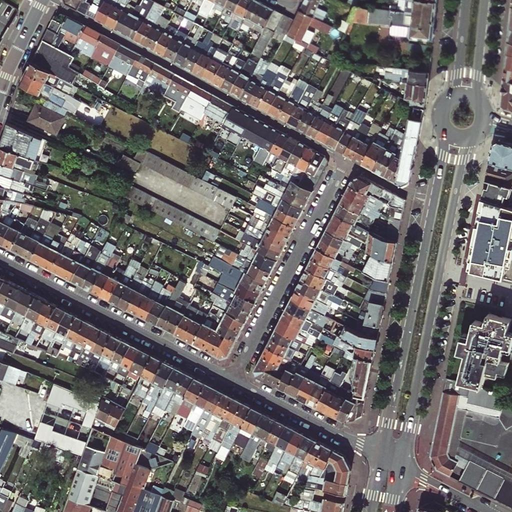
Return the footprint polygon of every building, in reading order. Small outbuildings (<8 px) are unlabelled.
[(102,8),(86,0),(65,0),(67,3),(96,19),(102,8)] [(105,0),(102,8),(96,19),(105,24),(117,0),(105,0)] [(130,0),(129,0),(117,0),(105,24),(115,29),(128,4),(130,0)] [(115,29),(134,40),(148,13),(151,6),(154,1),(153,0),(143,0),(141,4),(140,7),(137,5),(136,8),(128,4),(115,29)] [(211,11),(216,0),(203,0),(202,2),(209,6),(208,9),(211,11)] [(216,8),(222,11),(228,0),(216,0),(211,11),(209,13),(202,27),(203,27),(205,28),(216,8)] [(228,0),(222,11),(219,18),(229,23),(241,0),(228,0)] [(238,30),(241,24),(254,0),(241,0),(229,23),(228,25),(238,30)] [(251,29),(264,5),(255,0),(254,0),(241,24),(251,29)] [(305,0),(300,11),(322,22),(327,13),(317,8),(320,0),(305,0)] [(382,4),(381,10),(435,15),(437,2),(416,0),(397,0),(397,6),(382,4)] [(151,6),(161,11),(164,6),(163,6),(154,1),(151,6)] [(174,11),(180,15),(183,16),(186,10),(176,5),(173,11),(174,11)] [(251,29),(261,34),(274,10),(264,5),(251,29)] [(164,13),(172,17),(174,11),(173,11),(164,6),(161,11),(164,13)] [(356,9),(351,21),(368,23),(370,9),(357,7),(356,9)] [(202,27),(209,13),(199,8),(196,15),(192,21),(194,22),(202,27)] [(184,17),(192,21),(196,15),(186,10),(183,16),(184,17)] [(274,10),(261,34),(253,49),(251,53),(261,59),(273,37),(284,15),(274,10)] [(381,10),(379,10),(378,24),(410,27),(409,37),(411,40),(419,40),(421,38),(433,39),(435,15),(381,10)] [(295,40),(294,42),(311,50),(312,47),(308,45),(314,34),(311,33),(313,28),(309,26),(309,25),(328,34),(332,27),(322,22),(300,11),(295,21),(289,18),(282,33),(285,35),(295,40)] [(144,45),(157,20),(158,18),(148,13),(134,40),(144,45)] [(283,39),(285,35),(282,33),(289,18),(284,15),(273,37),(282,42),(283,39)] [(54,45),(60,48),(69,30),(80,35),(85,26),(68,17),(63,25),(59,35),(54,45)] [(187,36),(187,35),(181,31),(184,25),(191,29),(194,22),(192,21),(184,17),(181,22),(177,29),(164,56),(174,61),(187,36)] [(53,20),(48,29),(59,35),(63,25),(53,20)] [(144,45),(154,50),(167,25),(157,20),(144,45)] [(154,50),(164,56),(177,29),(168,24),(167,25),(154,50)] [(103,35),(85,26),(80,35),(98,45),(103,35)] [(221,37),(224,32),(225,31),(215,26),(211,32),(213,33),(221,37)] [(62,78),(68,67),(74,56),(71,54),(60,48),(54,45),(59,35),(48,29),(32,62),(62,78)] [(234,37),(224,32),(221,37),(223,38),(231,43),(233,39),(234,37)] [(207,45),(193,72),(203,77),(218,48),(215,46),(214,49),(211,47),(215,39),(221,42),(223,38),(221,37),(213,33),(207,45)] [(94,53),(112,62),(113,60),(110,59),(112,56),(114,57),(121,44),(103,35),(98,45),(94,53)] [(294,42),(295,40),(285,35),(283,39),(293,44),(294,42)] [(183,66),(197,40),(198,39),(195,37),(194,39),(187,36),(174,61),(183,66)] [(243,44),(233,39),(231,43),(232,43),(241,48),(243,44)] [(183,66),(193,72),(207,45),(197,40),(183,66)] [(241,48),(251,53),(253,49),(243,43),(243,44),(241,48)] [(112,62),(110,65),(128,75),(138,54),(121,44),(114,57),(112,56),(110,59),(113,60),(112,62)] [(203,77),(212,82),(228,52),(218,47),(218,48),(203,77)] [(228,52),(212,82),(222,87),(237,57),(228,52)] [(222,87),(231,92),(248,58),(249,57),(239,52),(237,57),(222,87)] [(138,54),(128,75),(135,79),(141,68),(145,70),(137,84),(143,87),(144,86),(147,79),(151,73),(156,63),(138,54)] [(231,92),(241,97),(259,63),(248,58),(231,92)] [(250,102),(267,69),(269,65),(260,60),(259,63),(241,97),(250,102)] [(32,62),(27,72),(61,90),(63,86),(71,90),(73,85),(74,85),(62,78),(32,62)] [(348,70),(348,64),(333,62),(332,62),(342,67),(348,70)] [(156,63),(151,73),(170,83),(175,74),(156,63)] [(352,72),(348,70),(342,67),(340,71),(349,76),(352,72)] [(378,79),(408,82),(429,84),(430,72),(387,67),(386,72),(379,72),(378,79)] [(135,79),(128,75),(126,78),(137,84),(145,70),(141,68),(135,79)] [(259,107),(276,74),(267,69),(250,102),(259,107)] [(103,79),(85,70),(82,75),(100,84),(103,79)] [(278,71),(276,74),(259,107),(268,112),(285,82),(288,76),(278,71)] [(21,84),(46,98),(66,109),(87,120),(91,112),(94,107),(90,105),(69,94),(61,90),(27,72),(21,84)] [(175,74),(170,83),(190,94),(196,85),(175,74)] [(278,117),(298,80),(294,78),(291,85),(285,82),(268,112),(278,117)] [(300,78),(298,80),(278,117),(288,123),(304,92),(299,89),(304,80),(300,78)] [(147,79),(144,86),(151,90),(155,83),(147,79)] [(508,109),(511,110),(511,81),(505,80),(503,102),(508,109)] [(429,84),(408,82),(406,100),(407,101),(413,103),(414,104),(416,101),(417,101),(417,102),(426,103),(428,93),(429,84)] [(215,95),(196,85),(190,94),(210,105),(215,95)] [(288,123),(297,128),(318,90),(318,88),(314,86),(313,89),(307,86),(304,92),(288,123)] [(318,90),(297,128),(307,133),(322,104),(317,101),(322,92),(318,90)] [(176,98),(168,94),(165,100),(173,104),(176,98)] [(307,133),(316,138),(332,108),(327,106),(332,96),(328,94),(322,104),(307,133)] [(205,114),(200,123),(205,126),(210,117),(208,116),(210,112),(226,121),(229,115),(234,106),(215,95),(210,105),(206,110),(205,114)] [(94,96),(90,105),(94,107),(98,97),(94,96)] [(406,100),(399,96),(396,100),(405,105),(407,101),(406,100)] [(94,107),(91,112),(99,116),(107,102),(98,97),(94,107)] [(39,122),(38,125),(57,133),(65,117),(63,116),(66,109),(46,98),(43,106),(36,103),(30,118),(39,122)] [(326,143),(345,108),(346,107),(336,102),(332,108),(316,138),(326,143)] [(253,116),(234,106),(229,115),(248,126),(253,116)] [(326,143),(336,149),(352,119),(355,113),(345,108),(326,143)] [(345,153),(364,119),(367,113),(358,108),(355,113),(352,119),(336,149),(345,153)] [(422,120),(424,110),(415,108),(413,118),(422,120)] [(253,116),(248,126),(268,136),(273,127),(253,116)] [(405,142),(396,181),(402,185),(410,182),(418,145),(417,145),(422,120),(413,118),(410,118),(406,132),(405,142)] [(373,124),(364,119),(345,153),(354,158),(373,124)] [(8,123),(1,147),(40,161),(46,140),(8,123)] [(362,163),(381,128),(373,124),(354,158),(362,163)] [(387,132),(381,128),(362,163),(374,169),(392,135),(396,127),(391,124),(387,132)] [(262,153),(268,156),(282,132),(273,127),(268,136),(259,154),(261,155),(262,153)] [(406,132),(396,127),(392,135),(374,169),(385,175),(403,141),(405,142),(406,132)] [(282,132),(268,156),(267,159),(270,161),(275,164),(291,137),(282,132)] [(291,137),(275,164),(273,169),(278,172),(282,174),(299,141),(291,137)] [(308,146),(299,141),(282,174),(290,178),(292,176),(290,175),(292,171),(294,172),(294,171),(308,146)] [(385,175),(396,181),(405,142),(403,141),(385,175)] [(494,144),(490,161),(511,167),(511,144),(500,141),(494,144)] [(308,146),(294,171),(303,176),(317,151),(308,146)] [(1,147),(0,149),(0,161),(34,173),(38,175),(41,167),(47,169),(48,164),(40,161),(1,147)] [(141,163),(143,164),(149,152),(140,148),(134,160),(141,163)] [(317,151),(303,176),(302,177),(317,184),(323,172),(318,170),(326,156),(317,151)] [(233,204),(237,196),(149,152),(143,164),(185,186),(231,209),(233,204)] [(141,163),(134,160),(124,154),(119,163),(136,171),(141,163)] [(0,161),(0,173),(34,186),(47,191),(49,185),(36,181),(38,175),(34,173),(0,161)] [(267,166),(273,169),(275,164),(270,161),(267,166)] [(493,181),(511,187),(511,167),(490,161),(487,180),(493,181)] [(299,183),(290,178),(282,174),(278,172),(276,176),(282,180),(281,183),(278,181),(277,183),(277,184),(280,186),(280,184),(309,199),(314,190),(299,183)] [(34,186),(0,173),(0,185),(10,189),(11,184),(24,189),(32,192),(34,186)] [(354,177),(351,184),(368,193),(369,191),(371,193),(372,191),(381,195),(378,199),(380,200),(392,208),(394,208),(404,210),(406,200),(383,188),(362,176),(354,177)] [(302,177),(299,183),(314,190),(317,184),(302,177)] [(277,184),(277,183),(272,180),(267,189),(278,194),(304,208),(309,199),(280,184),(280,186),(277,184)] [(510,196),(511,191),(511,188),(511,187),(493,181),(490,190),(486,189),(484,198),(509,205),(511,197),(510,196)] [(127,192),(102,183),(100,190),(124,199),(125,196),(127,192)] [(11,184),(10,189),(22,194),(24,189),(11,184)] [(375,210),(377,204),(365,198),(368,193),(351,184),(346,193),(375,210)] [(0,197),(13,201),(24,204),(27,205),(30,196),(22,194),(10,189),(0,185),(0,197)] [(125,196),(215,241),(220,230),(131,185),(125,196)] [(253,193),(262,198),(300,217),(304,208),(278,194),(276,198),(265,192),(256,187),(253,193)] [(267,189),(265,192),(276,198),(278,194),(267,189)] [(375,210),(346,193),(341,203),(370,218),(372,215),(379,218),(381,214),(375,210)] [(378,199),(368,193),(365,198),(377,204),(380,200),(378,199)] [(0,197),(0,208),(8,211),(12,204),(13,201),(0,197)] [(262,198),(257,207),(263,210),(295,226),(300,217),(262,198)] [(336,213),(365,229),(370,218),(341,203),(336,213)] [(24,204),(22,207),(21,209),(32,212),(35,207),(27,205),(24,204)] [(263,210),(257,207),(253,215),(254,215),(291,235),(295,226),(263,210)] [(394,208),(392,219),(402,221),(404,210),(394,208)] [(330,224),(348,234),(351,229),(354,232),(367,239),(369,237),(366,235),(367,233),(370,234),(371,232),(365,229),(336,213),(330,224)] [(468,269),(511,279),(511,220),(510,220),(508,219),(480,213),(468,269)] [(6,215),(3,220),(0,226),(0,242),(4,244),(9,236),(7,235),(15,219),(6,215)] [(291,235),(254,215),(249,224),(287,243),(291,235)] [(13,249),(26,224),(16,219),(15,219),(7,235),(9,236),(4,244),(13,249)] [(402,221),(392,219),(390,219),(388,229),(388,230),(400,232),(402,221)] [(26,224),(13,249),(23,254),(27,246),(25,245),(30,236),(31,236),(37,226),(32,224),(30,226),(26,224)] [(282,251),(287,243),(249,224),(245,232),(282,251)] [(348,234),(330,224),(327,230),(353,243),(360,247),(362,249),(364,245),(362,245),(359,243),(360,240),(348,234)] [(32,259),(45,234),(46,231),(37,226),(31,236),(30,236),(25,245),(27,246),(23,254),(32,259)] [(353,243),(327,230),(322,240),(331,244),(332,243),(341,248),(341,249),(348,252),(348,251),(353,253),(355,250),(350,248),(353,243)] [(400,232),(388,230),(386,240),(398,242),(400,232)] [(241,240),(248,244),(278,260),(282,251),(245,232),(241,240)] [(386,240),(372,232),(368,252),(373,254),(382,259),(394,262),(398,242),(386,240)] [(32,259),(43,264),(47,256),(45,255),(50,246),(51,246),(55,239),(45,234),(32,259)] [(67,240),(66,243),(52,269),(63,275),(67,267),(65,266),(70,256),(71,257),(75,250),(76,250),(79,244),(82,239),(78,236),(75,241),(74,240),(72,243),(67,240)] [(47,256),(43,264),(52,269),(66,243),(56,238),(55,239),(51,246),(50,246),(45,255),(47,256)] [(318,247),(337,257),(339,253),(346,256),(348,252),(341,249),(341,248),(332,243),(331,244),(322,240),(318,247)] [(92,290),(106,264),(109,257),(112,251),(115,246),(106,242),(104,246),(101,252),(97,260),(83,286),(92,290)] [(63,275),(72,280),(82,262),(77,260),(81,253),(80,252),(83,246),(79,244),(76,250),(75,250),(71,257),(70,256),(65,266),(67,267),(63,275)] [(278,260),(248,244),(243,253),(248,255),(247,258),(273,270),(278,260)] [(176,249),(196,259),(198,255),(178,245),(176,249)] [(318,247),(312,258),(342,274),(345,268),(354,273),(357,268),(353,266),(337,257),(318,247)] [(82,262),(72,280),(83,286),(97,260),(92,258),(94,252),(91,251),(90,253),(87,251),(82,262)] [(204,253),(200,261),(206,264),(209,266),(213,258),(204,253)] [(233,265),(234,265),(267,282),(273,270),(247,258),(238,253),(236,257),(244,261),(243,264),(235,260),(233,265)] [(382,259),(373,254),(363,272),(378,280),(390,282),(394,262),(382,259)] [(342,274),(312,258),(307,268),(332,282),(336,274),(353,283),(354,281),(342,274)] [(109,266),(106,264),(92,290),(101,295),(116,266),(111,263),(109,266)] [(206,276),(211,267),(209,266),(206,264),(201,274),(206,276)] [(228,275),(262,292),(267,282),(234,265),(228,275)] [(110,299),(125,271),(116,266),(101,295),(110,299)] [(110,299),(119,304),(134,275),(138,268),(134,266),(130,273),(125,271),(110,299)] [(339,285),(332,282),(307,268),(302,278),(344,300),(346,296),(336,291),(339,285)] [(224,273),(219,283),(223,285),(257,301),(262,292),(228,275),(224,273)] [(128,309),(138,290),(143,280),(134,275),(119,304),(128,309)] [(142,292),(138,290),(128,309),(138,314),(155,280),(150,278),(147,283),(142,292)] [(344,300),(302,278),(297,288),(329,305),(331,306),(333,301),(341,305),(344,300)] [(175,333),(190,305),(178,298),(186,283),(180,279),(174,292),(157,324),(175,333)] [(0,313),(1,315),(16,285),(6,280),(0,291),(0,313)] [(147,283),(143,280),(138,290),(142,292),(147,283)] [(138,314),(147,319),(157,300),(162,290),(158,287),(160,283),(155,280),(138,314)] [(387,294),(390,282),(378,280),(373,291),(387,294)] [(16,285),(1,315),(11,320),(27,290),(16,285)] [(257,301),(223,285),(218,295),(251,311),(257,301)] [(157,300),(147,319),(157,324),(174,292),(166,288),(160,301),(157,300)] [(292,299),(323,315),(329,305),(297,288),(292,299)] [(36,295),(27,290),(11,320),(21,324),(36,295)] [(371,302),(385,305),(387,294),(373,291),(371,302)] [(41,310),(46,301),(36,295),(21,324),(20,325),(31,330),(36,320),(38,321),(43,311),(41,310)] [(251,311),(218,295),(215,300),(214,304),(220,307),(246,321),(251,311)] [(323,315),(292,299),(287,309),(312,322),(320,326),(322,321),(334,327),(337,322),(323,315)] [(57,306),(46,301),(41,310),(43,311),(38,321),(36,320),(31,330),(35,332),(34,335),(36,337),(38,334),(42,336),(43,334),(57,306)] [(369,313),(366,324),(380,327),(385,305),(371,302),(369,313)] [(175,333),(184,338),(197,312),(191,309),(193,306),(190,305),(175,333)] [(43,334),(53,338),(67,311),(57,306),(43,334)] [(246,321),(220,307),(216,315),(224,318),(222,321),(242,330),(246,321)] [(312,322),(287,309),(282,318),(310,333),(319,338),(321,334),(312,330),(313,328),(310,327),(312,322)] [(55,340),(63,344),(77,317),(67,311),(53,338),(46,351),(57,356),(59,352),(59,351),(51,347),(55,340)] [(184,338),(194,343),(204,323),(207,316),(208,314),(206,313),(204,316),(197,312),(184,338)] [(468,350),(467,354),(460,381),(483,387),(486,375),(498,378),(498,375),(499,371),(507,373),(510,363),(502,361),(504,351),(505,346),(511,347),(511,332),(509,331),(511,320),(511,319),(489,314),(487,324),(475,321),(472,335),(464,334),(460,348),(468,350)] [(207,316),(204,323),(211,327),(214,320),(207,316)] [(72,339),(76,341),(86,321),(77,317),(63,344),(60,349),(65,352),(72,339)] [(282,318),(276,329),(305,343),(310,333),(282,318)] [(214,328),(204,348),(213,353),(224,333),(218,330),(221,323),(214,320),(211,327),(214,328)] [(86,321),(76,341),(72,348),(81,353),(95,326),(86,321)] [(242,330),(222,321),(221,323),(218,330),(224,333),(237,340),(242,330)] [(204,323),(194,343),(204,348),(214,328),(211,327),(204,323)] [(378,338),(380,327),(366,324),(364,335),(378,338)] [(87,363),(93,352),(104,331),(95,326),(81,353),(78,358),(87,363)] [(362,335),(346,327),(343,332),(341,330),(338,335),(341,337),(360,346),(376,350),(378,338),(364,335),(362,335)] [(276,329),(272,337),(295,349),(298,344),(309,349),(311,346),(305,343),(276,329)] [(0,331),(0,346),(14,353),(19,340),(14,338),(4,334),(0,331)] [(104,331),(93,352),(96,354),(90,364),(96,367),(112,335),(104,331)] [(237,340),(224,333),(213,353),(221,357),(229,355),(237,340)] [(360,346),(341,337),(339,340),(336,339),(335,341),(321,334),(319,338),(336,346),(346,352),(355,356),(356,357),(374,360),(376,350),(360,346)] [(112,335),(96,367),(95,368),(94,372),(99,374),(105,362),(110,365),(123,340),(112,335)] [(295,349),(272,337),(267,347),(290,358),(292,354),(301,358),(301,357),(304,358),(306,355),(304,353),(295,349)] [(123,340),(110,365),(109,367),(118,372),(118,371),(132,345),(123,340)] [(132,345),(118,371),(127,376),(127,375),(141,350),(132,345)] [(267,347),(263,355),(288,368),(289,366),(291,367),(293,363),(288,361),(290,358),(267,347)] [(141,374),(143,375),(153,356),(151,355),(141,350),(127,375),(137,380),(140,373),(141,374)] [(331,356),(320,350),(318,354),(329,360),(331,356)] [(68,356),(59,352),(57,356),(66,360),(68,356)] [(0,360),(8,364),(10,358),(0,353),(0,360)] [(287,391),(298,397),(304,387),(302,386),(314,362),(315,359),(306,354),(306,355),(304,358),(301,364),(300,367),(287,391)] [(288,368),(263,355),(258,364),(279,374),(282,368),(286,371),(288,368)] [(143,375),(134,392),(133,393),(145,398),(164,361),(153,356),(143,375)] [(374,360),(356,357),(351,373),(356,385),(357,390),(359,399),(365,400),(374,360)] [(0,360),(0,378),(12,383),(16,373),(18,368),(8,364),(0,360)] [(164,361),(145,398),(143,401),(149,404),(146,409),(152,412),(155,405),(175,367),(164,361)] [(304,387),(298,397),(307,402),(321,375),(315,373),(319,365),(314,362),(302,386),(304,387)] [(278,386),(287,391),(300,367),(293,363),(291,367),(289,366),(288,368),(286,371),(278,386)] [(279,374),(258,364),(255,371),(257,376),(278,386),(286,371),(282,368),(279,374)] [(165,410),(169,403),(185,373),(175,367),(155,405),(165,410)] [(321,375),(307,402),(317,407),(331,379),(327,377),(330,370),(325,367),(321,375)] [(185,373),(169,403),(171,405),(172,402),(174,403),(175,401),(182,404),(195,378),(185,373)] [(342,382),(348,385),(351,379),(345,376),(342,382)] [(195,378),(182,404),(180,407),(184,409),(180,418),(187,421),(188,419),(206,383),(195,378)] [(511,402),(502,400),(504,392),(483,387),(460,381),(447,378),(431,456),(437,469),(511,507),(511,482),(470,461),(466,469),(457,464),(458,462),(450,458),(448,453),(460,394),(469,396),(467,403),(499,411),(498,418),(505,429),(511,425),(511,402)] [(108,379),(106,386),(113,389),(116,383),(113,381),(108,379)] [(336,382),(331,379),(317,407),(327,412),(342,382),(337,380),(336,382)] [(337,417),(350,391),(351,390),(346,387),(348,385),(342,382),(327,412),(337,417)] [(53,383),(34,440),(41,442),(49,445),(56,447),(66,450),(74,453),(82,456),(86,444),(92,427),(100,402),(53,383)] [(189,429),(193,431),(215,388),(206,383),(188,419),(193,421),(189,429)] [(211,420),(211,419),(224,393),(215,388),(193,431),(197,433),(201,425),(205,417),(211,420)] [(354,393),(350,391),(337,417),(348,423),(356,419),(360,405),(351,401),(354,393)] [(212,440),(234,398),(224,393),(211,419),(215,422),(211,430),(207,438),(212,440)] [(511,472),(459,446),(467,403),(469,396),(460,394),(448,453),(450,458),(458,462),(457,464),(466,469),(470,461),(511,482),(511,472)] [(92,427),(99,430),(113,402),(102,397),(100,402),(92,427)] [(215,442),(219,434),(224,426),(229,429),(243,402),(234,398),(212,440),(215,442)] [(113,402),(99,430),(111,435),(125,408),(113,402)] [(226,447),(231,449),(252,407),(243,402),(229,429),(234,431),(230,440),(226,447)] [(362,417),(364,404),(359,404),(360,404),(360,405),(356,419),(362,417)] [(246,445),(263,413),(252,407),(231,449),(234,451),(239,442),(246,445)] [(246,445),(241,457),(250,461),(262,436),(268,439),(277,420),(263,413),(246,445)] [(206,428),(207,428),(211,420),(205,417),(201,425),(206,428)] [(215,422),(211,419),(211,420),(207,428),(211,430),(215,422)] [(287,425),(277,420),(268,439),(272,441),(268,448),(274,450),(287,425)] [(287,425),(274,450),(269,460),(267,463),(272,465),(273,462),(278,465),(296,430),(287,425)] [(219,434),(225,437),(229,429),(224,426),(219,434)] [(2,429),(0,433),(0,470),(17,434),(2,429)] [(234,431),(229,429),(225,437),(230,440),(234,431)] [(306,435),(296,430),(278,465),(277,467),(273,476),(279,479),(284,469),(288,471),(293,460),(296,454),(306,435)] [(82,456),(68,498),(94,507),(92,511),(104,511),(107,511),(118,511),(130,482),(136,464),(138,460),(142,448),(135,445),(123,440),(111,435),(106,451),(86,444),(82,456)] [(306,435),(296,454),(293,460),(288,471),(282,481),(282,482),(292,487),(295,481),(296,479),(306,459),(316,440),(306,435)] [(306,459),(296,479),(305,484),(307,481),(310,474),(312,470),(315,464),(325,445),(316,440),(306,459)] [(41,442),(37,452),(45,455),(49,445),(41,442)] [(160,446),(149,442),(145,449),(153,453),(156,454),(160,446)] [(156,454),(167,459),(172,450),(160,445),(160,446),(156,454)] [(322,474),(325,468),(334,450),(325,445),(315,464),(320,466),(317,472),(312,470),(310,474),(321,476),(322,474)] [(56,447),(55,453),(64,456),(66,450),(56,447)] [(142,448),(138,460),(151,457),(153,453),(145,449),(142,448)] [(328,470),(332,479),(349,482),(351,469),(347,456),(334,450),(325,468),(328,470)] [(269,460),(262,457),(257,465),(250,480),(257,483),(267,463),(269,460)] [(133,511),(142,487),(149,469),(136,464),(130,482),(118,511),(133,511)] [(288,471),(284,469),(279,479),(282,481),(288,471)] [(349,482),(332,479),(323,477),(321,476),(310,474),(307,481),(325,485),(324,489),(326,489),(346,494),(349,482)] [(292,487),(282,482),(279,486),(289,491),(291,488),(292,487)] [(306,509),(319,511),(342,511),(346,494),(326,489),(323,502),(313,500),(315,487),(304,485),(300,493),(295,502),(293,507),(306,509)] [(142,487),(133,511),(171,511),(176,500),(170,498),(161,494),(144,488),(142,487)] [(287,496),(277,492),(273,500),(283,505),(287,496)] [(188,505),(190,499),(183,496),(180,502),(188,505)] [(63,511),(92,511),(94,507),(68,498),(63,511)] [(9,511),(14,502),(8,500),(7,503),(2,511),(9,511)] [(209,502),(204,500),(199,509),(200,510),(205,511),(209,502)]
